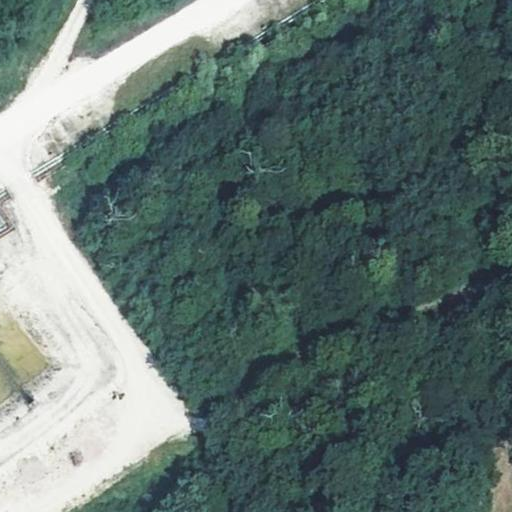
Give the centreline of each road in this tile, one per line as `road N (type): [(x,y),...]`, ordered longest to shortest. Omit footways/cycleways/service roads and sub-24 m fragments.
road 1 (track): [(15,116),(212,0)]
road 2 (track): [(79,0),(15,116),(0,126)]
